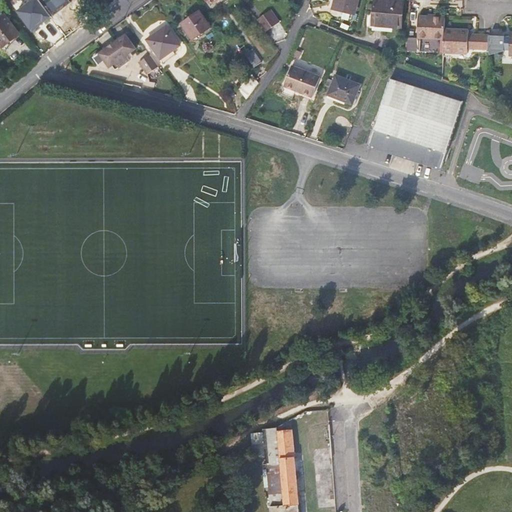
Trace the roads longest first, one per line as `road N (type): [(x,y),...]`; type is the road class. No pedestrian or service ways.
road 1 (residential): [(511,219),(240,128),(43,77)]
road 2 (residential): [(43,77),(136,0)]
